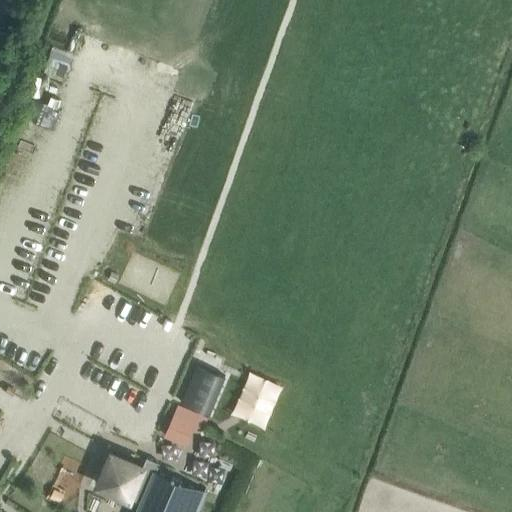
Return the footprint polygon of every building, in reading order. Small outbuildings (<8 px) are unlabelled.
[(0,0),(0,19),(3,20),(9,18),(13,14),(14,8),(12,2),(9,0),(0,0)] [(223,377),(197,366),(182,403),(208,413),(223,377)] [(280,387),(251,374),(232,415),(262,428),(280,387)] [(198,440),(178,431),(170,450),(190,459),(198,440)] [(193,511),(203,490),(157,471),(159,467),(148,462),(146,467),(115,454),(102,485),(144,503),(139,511),(193,511)]
